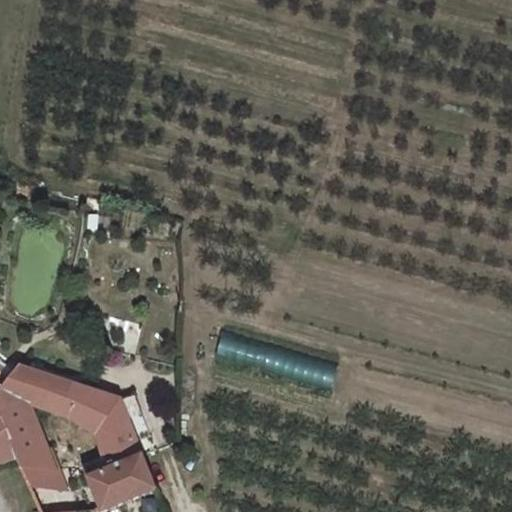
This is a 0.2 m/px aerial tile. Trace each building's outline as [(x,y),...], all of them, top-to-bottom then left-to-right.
[(0,401),(6,406),(15,393),(0,379),(0,401)] [(27,379),(15,393),(6,406),(0,412),(0,437),(11,437),(40,431),(100,446),(109,473),(117,495),(158,480),(141,430),(136,419),(91,400),(45,385),(27,379)] [(0,484),(25,477),(11,437),(0,437),(0,412),(6,406),(0,401),(0,484)] [(37,511),(166,511),(169,511),(158,480),(117,495),(109,473),(58,487),(40,431),(11,437),(25,477),(32,498),(37,511)] [(19,501),(22,511),(37,511),(32,498),(19,501)]
